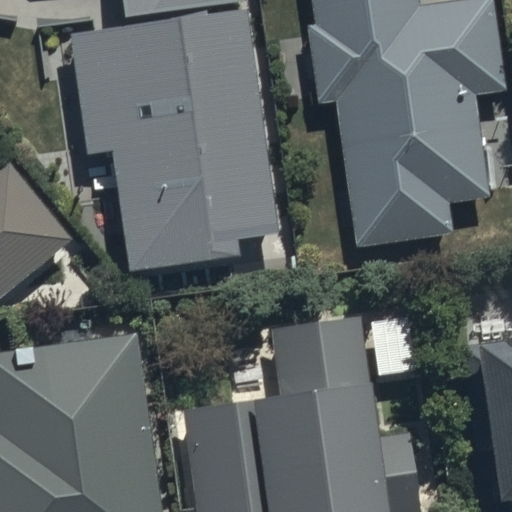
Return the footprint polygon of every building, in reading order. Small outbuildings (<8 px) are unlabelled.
[(87,148),(113,144),(130,263),(244,246),(241,229),(280,224),(248,0),(246,0),(70,25),(87,148)] [(313,0),(316,17),(310,17),(321,95),(335,93),(357,239),(451,225),(447,196),(488,190),(472,85),(506,80),(494,0),(313,0)] [(0,290),(73,229),(12,155),(0,164),(0,290)] [(280,383),(180,398),(197,511),(301,511),(302,511),(322,509),(322,511),(421,511),(408,422),(385,426),(376,365),(370,366),(362,309),(271,323),(280,383)] [(483,336),(462,338),(475,445),(501,442),(505,479),(511,478),(511,485),(511,505),(490,508),(490,511),(511,511),(511,316),(481,320),(483,336)] [(161,511),(138,325),(0,339),(0,511),(161,511)]
